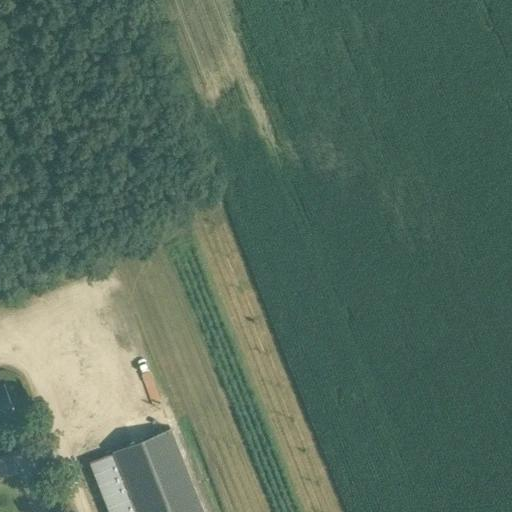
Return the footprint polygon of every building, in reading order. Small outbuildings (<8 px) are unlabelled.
[(109,281),(159,259),(155,249),(104,271),(109,281)] [(106,303),(153,280),(149,270),(101,293),(106,303)] [(0,386),(0,420),(16,414),(4,384),(0,386)] [(137,511),(205,511),(172,427),(112,450),(131,497),(136,509),(137,511)] [(112,454),(89,462),(108,511),(134,511),(134,510),(136,509),(131,497),(129,498),(112,454)]
